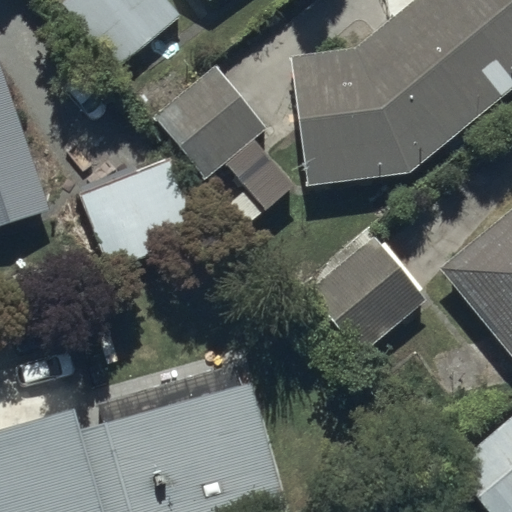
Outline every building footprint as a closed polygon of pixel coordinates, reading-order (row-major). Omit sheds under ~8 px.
[(165,0),(64,0),(60,4),(117,69),(179,15),(165,0)] [(405,173),(511,86),(511,0),(416,0),(354,53),(290,60),(304,185),(405,173)] [(263,128),(209,66),(151,117),(205,179),(263,128)] [(0,228),(45,213),(0,79),(0,228)] [(168,162),(77,197),(105,269),(196,234),(168,162)] [(511,361),(511,208),(437,271),(511,361)] [(421,303),(369,239),(306,290),(358,354),(421,303)] [(0,427),(0,511),(219,511),(279,496),(248,384),(73,432),(67,409),(0,427)] [(511,511),(511,407),(443,463),(482,511),(511,511)]
